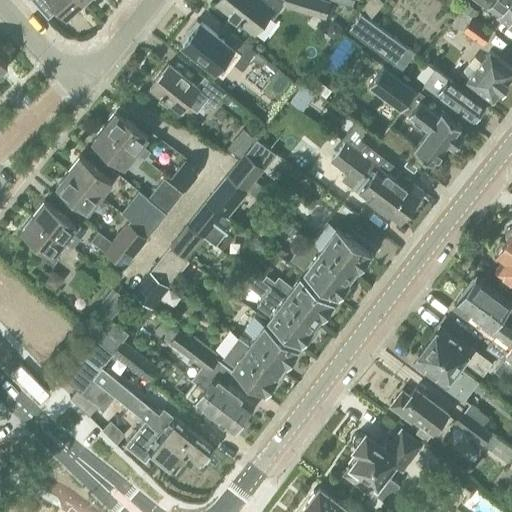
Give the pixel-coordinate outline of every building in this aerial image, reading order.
[(34,0),(49,17),(60,7),(68,16),(85,1),(83,0),(34,0)] [(219,0),(218,2),(255,32),(269,15),(274,19),(284,5),(326,17),(332,0),(330,0),(219,0)] [(511,24),(511,3),(507,0),(480,0),(500,14),(500,15),(511,24)] [(491,30),(461,8),(451,22),(481,44),(491,30)] [(361,13),(350,28),(395,61),(392,66),(399,71),(413,51),(361,13)] [(216,68),(226,56),(244,69),(258,51),(233,31),(226,39),(202,20),(198,17),(188,30),(192,33),(185,42),(216,68)] [(483,61),(475,55),(462,73),(469,79),(468,81),(493,100),(502,88),(504,90),(511,81),(509,80),(511,75),(511,64),(492,50),(483,61)] [(169,62),(150,86),(163,96),(173,103),(182,110),(189,101),(198,108),(206,97),(216,104),(226,91),(206,75),(198,84),(169,62)] [(384,65),(370,84),(410,114),(421,99),(424,94),(384,65)] [(437,68),(426,83),(442,95),(474,118),(476,116),(479,115),(484,109),(484,105),(485,103),(437,68)] [(332,89),(319,79),(314,87),(327,96),(332,89)] [(304,83),(291,100),(302,108),(314,91),(304,83)] [(440,113),(421,99),(410,114),(429,128),(414,146),(434,162),(448,144),(454,148),(466,133),(460,128),(462,125),(442,110),(440,113)] [(115,108),(104,123),(136,149),(137,149),(145,155),(150,148),(142,142),(148,134),(115,108)] [(125,163),(136,149),(104,123),(92,137),(125,163)] [(390,125),(380,137),(387,143),(394,147),(400,152),(410,139),(390,125)] [(368,128),(355,144),(375,159),(379,153),(393,164),(393,163),(401,153),(400,152),(394,147),(387,143),(380,137),(373,132),(368,128)] [(300,162),(311,148),(288,131),(278,144),(300,162)] [(337,153),(331,160),(347,173),(344,176),(354,183),(401,220),(411,206),(392,191),(391,193),(378,183),(380,181),(366,171),(375,159),(355,144),(348,138),(346,140),(339,150),(337,153)] [(246,148),(236,141),(231,147),(241,154),(246,148)] [(69,168),(102,194),(114,179),(81,152),(69,168)] [(375,159),(366,171),(380,181),(378,183),(391,193),(392,191),(411,206),(420,194),(424,189),(401,171),(397,176),(388,170),(389,169),(393,164),(379,153),(375,159)] [(242,160),(229,175),(247,189),(265,167),(244,155),(242,160)] [(187,159),(172,177),(186,189),(198,174),(199,168),(187,159)] [(289,181),(305,191),(314,177),(298,167),(289,181)] [(90,208),(102,194),(69,168),(57,182),(90,208)] [(247,189),(229,175),(209,200),(221,210),(227,215),(247,189)] [(150,197),(169,212),(184,192),(165,177),(150,197)] [(160,222),(169,212),(150,197),(141,207),(160,222)] [(66,238),(74,244),(86,229),(78,223),(76,225),(44,199),(33,213),(66,238)] [(208,201),(190,223),(206,236),(224,214),(208,201)] [(33,213),(21,228),(36,241),(31,247),(54,265),(60,257),(54,252),(66,238),(33,213)] [(114,240),(134,255),(148,237),(129,222),(114,240)] [(189,223),(172,245),(187,257),(204,235),(189,223)] [(336,228),(322,246),(355,271),(359,265),(367,265),(372,258),(370,251),(344,231),(338,226),(336,228)] [(308,237),(293,257),(306,267),(338,292),(339,292),(346,292),(352,285),(349,278),(355,271),(322,246),(322,247),(308,237)] [(500,239),(496,245),(496,248),(497,249),(496,251),(505,258),(498,268),(511,278),(511,240),(507,237),(505,239),(504,238),(500,239)] [(125,266),(134,255),(114,240),(106,251),(125,266)] [(191,260),(187,257),(172,245),(159,261),(152,269),(166,281),(171,284),(191,260)] [(43,269),(40,282),(53,285),(55,272),(43,269)] [(152,307),(170,285),(151,270),(142,282),(133,292),(152,307)] [(280,278),(273,286),(285,295),(286,294),(318,319),(323,312),(330,313),(335,305),(333,299),(333,298),(301,274),(292,287),(280,278)] [(471,285),(470,286),(511,317),(511,300),(478,275),(477,277),(474,277),(470,282),(471,285)] [(264,296),(264,297),(277,306),(271,315),(303,339),(308,343),(319,328),(314,324),(318,319),(286,294),(285,295),(273,286),(272,285),(264,296)] [(459,300),(455,306),(479,325),(482,321),(491,327),(490,329),(497,334),(487,347),(504,360),(505,360),(511,365),(511,341),(509,340),(511,335),(511,317),(470,286),(465,292),(462,293),(458,297),(459,300)] [(128,298),(118,290),(102,309),(113,317),(128,298)] [(254,315),(245,328),(256,336),(251,343),(250,344),(282,367),(287,360),(294,361),(299,353),(297,347),(297,346),(266,323),(254,315)] [(429,342),(459,365),(464,359),(484,374),(494,361),(473,346),(472,348),(441,325),(429,342)] [(218,357),(179,328),(169,342),(208,371),(218,357)] [(100,333),(96,338),(113,351),(113,352),(148,379),(149,380),(160,367),(124,339),(118,347),(100,333)] [(240,335),(224,356),(235,364),(266,388),(267,388),(274,388),(279,380),(277,374),(282,367),(250,344),(251,343),(240,335)] [(96,338),(73,366),(90,380),(94,375),(102,365),(113,351),(96,338)] [(429,342),(417,358),(448,381),(445,385),(465,400),(474,387),(479,380),(459,365),(429,342)] [(511,380),(511,365),(504,360),(504,361),(503,360),(496,370),(511,380)] [(102,365),(94,375),(108,387),(107,388),(116,395),(147,420),(147,419),(161,430),(162,429),(189,451),(200,460),(213,444),(166,406),(160,412),(150,405),(151,403),(138,393),(102,365)] [(197,381),(244,417),(255,402),(216,374),(208,384),(199,378),(197,381)] [(104,410),(116,395),(107,388),(108,387),(94,375),(90,380),(91,381),(82,393),(104,410)] [(234,431),(244,417),(197,381),(187,396),(234,431)] [(423,423),(417,431),(428,439),(434,431),(450,411),(417,385),(411,393),(404,388),(392,403),(412,419),(415,416),(423,423)] [(511,457),(511,446),(461,408),(452,420),(509,463),(511,457)] [(176,467),(189,451),(162,429),(161,430),(147,419),(147,420),(128,442),(147,457),(154,448),(176,467)] [(359,449),(348,462),(362,473),(356,480),(371,492),(373,489),(386,499),(398,483),(388,476),(398,463),(402,467),(421,442),(403,428),(388,447),(367,431),(365,433),(361,433),(357,434),(354,437),(354,441),(356,446),(355,446),(356,447),(359,449)] [(461,471),(452,483),(470,497),(479,486),(461,471)] [(311,499),(300,511),(343,511),(348,507),(321,486),(318,489),(315,488),(309,495),(311,499)]
